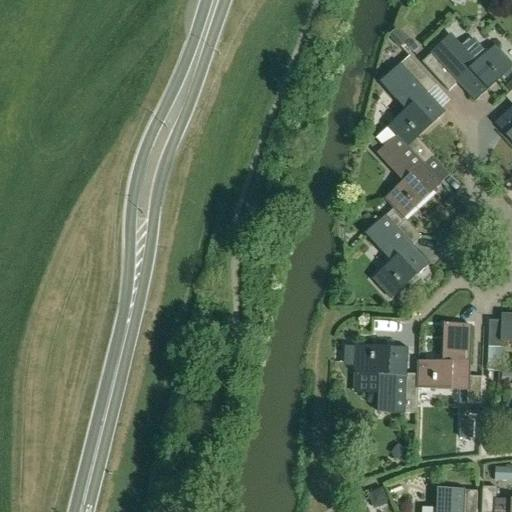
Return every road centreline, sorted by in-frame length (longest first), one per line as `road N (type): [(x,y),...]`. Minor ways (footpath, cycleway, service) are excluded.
road 1 (primary): [(81,511),(134,286),(147,181),(215,0)]
road 2 (residential): [(468,211),(450,244),(452,269),(494,293),(511,278)]
